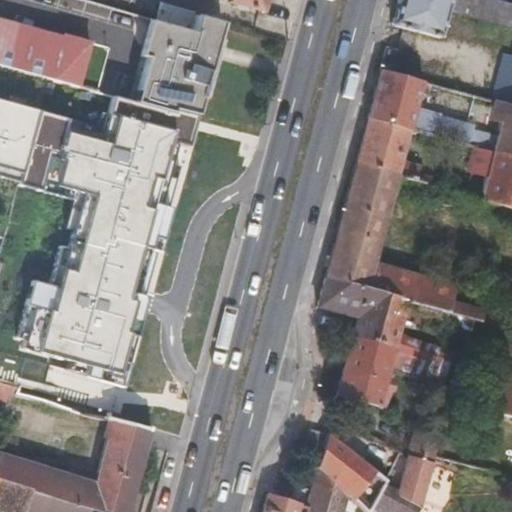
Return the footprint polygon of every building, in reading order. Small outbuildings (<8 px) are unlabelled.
[(230,0),(230,3),(263,12),(266,0),(230,0)] [(390,0),(385,23),(431,36),(439,6),(462,12),(465,0),(390,0)] [(505,5),(501,4),(487,0),(465,0),(462,12),(460,20),(498,31),(505,5)] [(506,33),(511,10),(511,6),(505,5),(498,31),(506,33)] [(222,22),(164,6),(160,20),(151,18),(140,58),(148,59),(142,80),(135,78),(128,100),(171,112),(195,116),(200,98),(197,97),(211,46),(215,47),(222,22)] [(0,65),(54,80),(78,87),(90,43),(65,36),(64,41),(0,23),(0,65)] [(148,59),(140,58),(135,78),(142,80),(148,59)] [(421,81),(372,68),(360,114),(404,126),(408,127),(421,81)] [(171,112),(128,100),(108,95),(95,140),(63,133),(65,120),(33,111),(16,187),(69,202),(55,271),(44,274),(27,281),(6,350),(21,371),(134,403),(136,394),(156,313),(162,279),(167,258),(176,214),(172,204),(186,159),(200,154),(207,119),(195,116),(171,112)] [(0,184),(16,187),(33,111),(0,101),(0,184)] [(511,156),(511,105),(502,103),(492,139),(476,134),(473,145),(485,148),(511,156)] [(404,126),(360,114),(347,162),(391,173),(422,182),(423,176),(412,173),(415,165),(394,159),(404,126)] [(452,133),(450,139),(461,142),(462,137),(452,133)] [(464,164),(470,144),(465,143),(459,163),(464,164)] [(480,168),(485,148),(473,145),(470,144),(464,164),(480,168)] [(511,156),(485,148),(480,168),(473,195),(511,205),(511,156)] [(391,173),(347,162),(317,273),(411,299),(466,314),(472,316),(475,307),(444,299),(449,282),(367,260),(391,173)] [(411,299),(317,273),(309,302),(332,309),(349,313),(344,333),(387,345),(396,354),(392,367),(422,376),(436,380),(443,357),(438,346),(391,333),(394,321),(433,332),(438,318),(463,325),(466,314),(411,299)] [(472,316),(466,314),(463,325),(461,330),(475,333),(479,318),(472,316)] [(387,345),(344,333),(328,391),(371,403),(382,365),(387,345)] [(511,342),(500,339),(482,406),(511,413),(511,342)] [(445,383),(436,380),(422,376),(414,403),(408,401),(402,423),(407,424),(399,452),(422,458),(425,448),(445,383)] [(0,401),(5,403),(7,396),(8,387),(0,384),(0,401)] [(8,387),(7,396),(13,397),(15,389),(8,387)] [(94,483),(0,454),(0,480),(99,511),(127,511),(149,432),(110,421),(94,483)] [(422,458),(399,452),(387,490),(374,484),(378,473),(318,430),(310,461),(339,491),(359,511),(362,511),(365,507),(374,511),(405,511),(417,476),(422,458)] [(298,452),(285,449),(278,476),(291,479),(298,452)] [(298,504),(273,496),(258,492),(252,511),(333,511),(339,491),(310,461),(298,504)] [(99,511),(0,480),(0,511),(99,511)]
